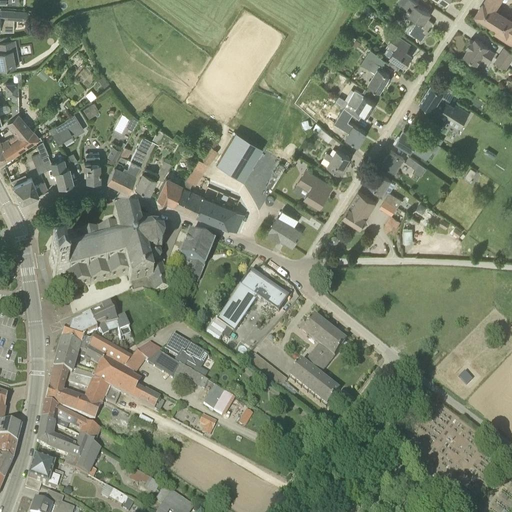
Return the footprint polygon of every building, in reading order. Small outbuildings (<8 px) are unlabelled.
[(399,0),(399,1),(408,6),(407,7),(409,8),(407,12),(419,20),(418,22),(410,24),(411,26),(407,32),(416,37),(417,40),(419,40),(420,42),(423,41),(428,33),(426,32),(430,25),(433,25),(432,22),(427,18),(431,12),(417,4),(419,1),(416,0),(399,0)] [(498,5),(489,0),(485,0),(476,14),(496,27),(492,32),(511,45),(511,19),(496,8),(498,5)] [(0,15),(0,31),(12,31),(13,19),(13,10),(13,9),(0,9),(0,15)] [(13,10),(13,19),(14,19),(26,20),(26,18),(26,11),(13,10)] [(71,17),(61,25),(67,31),(76,24),(71,17)] [(389,63),(398,69),(401,64),(404,66),(412,54),(406,50),(410,44),(395,34),(390,42),(392,43),(397,46),(390,57),(392,58),(389,63)] [(472,61),(477,64),(481,58),(488,62),(495,52),(488,47),(488,48),(483,45),(484,44),(475,38),(473,41),(470,39),(466,46),(469,48),(464,55),(473,60),(472,61)] [(0,67),(6,67),(8,67),(18,65),(14,40),(0,42),(0,67)] [(505,69),(511,59),(511,52),(504,47),(494,61),(505,69)] [(367,55),(376,61),(370,69),(375,73),(368,84),(380,91),(383,85),(385,86),(388,82),(386,81),(390,75),(381,69),(385,61),(371,49),(367,55)] [(44,66),(37,74),(42,78),(47,73),(49,75),(51,72),(44,66)] [(14,83),(6,83),(6,96),(11,96),(12,111),(12,116),(19,111),(19,95),(19,87),(21,85),(21,75),(19,72),(16,73),(14,75),(14,83)] [(101,75),(97,78),(103,87),(108,84),(101,75)] [(441,114),(448,102),(450,100),(441,94),(443,90),(431,83),(420,100),(441,114)] [(91,90),(85,94),(91,100),(96,95),(91,90)] [(364,112),(368,115),(376,102),(368,97),(364,95),(355,90),(344,107),(352,114),(359,119),(364,112)] [(93,102),(83,109),(86,114),(88,117),(99,111),(93,102)] [(448,102),(441,114),(460,126),(469,112),(456,104),(454,106),(448,102)] [(0,126),(2,125),(0,118),(0,113),(9,111),(9,109),(10,108),(10,106),(8,105),(7,104),(5,104),(0,105),(0,126)] [(349,133),(346,137),(352,141),(353,142),(354,142),(358,144),(366,132),(354,125),(353,125),(347,121),(352,114),(344,107),(334,124),(349,133)] [(0,163),(1,162),(5,161),(20,150),(26,147),(38,138),(18,114),(7,123),(16,134),(7,139),(8,140),(0,144),(0,143),(0,163)] [(74,114),(49,129),(59,146),(62,144),(60,141),(62,140),(66,146),(75,140),(71,135),(73,133),(75,136),(82,131),(79,125),(79,123),(74,114)] [(157,128),(151,141),(158,144),(163,132),(157,128)] [(332,137),(322,128),(317,133),(328,142),(332,137)] [(432,139),(419,131),(415,137),(404,129),(396,141),(411,150),(421,156),(432,139)] [(235,131),(216,164),(243,180),(262,147),(235,131)] [(143,136),(130,160),(140,165),(146,153),(146,152),(151,141),(143,136)] [(182,184),(173,204),(195,214),(203,196),(189,189),(192,183),(195,185),(208,164),(218,151),(209,144),(198,158),(188,174),(185,179),(182,184)] [(123,148),(107,180),(127,191),(135,176),(134,176),(140,165),(130,160),(127,158),(131,150),(124,146),(123,148)] [(112,146),(107,156),(116,160),(121,151),(112,146)] [(327,167),(342,176),(348,165),(346,164),(350,157),(337,149),(333,156),(327,152),(324,157),(331,161),(327,167)] [(496,155),(486,149),(484,153),(494,158),(496,155)] [(391,150),(383,162),(388,166),(387,166),(389,168),(389,167),(395,171),(403,158),(391,150)] [(85,160),(84,160),(84,168),(86,168),(86,180),(100,180),(99,162),(99,152),(85,152),(85,160)] [(48,156),(42,158),(47,169),(51,167),(52,166),(50,161),(48,156)] [(406,162),(415,168),(413,171),(420,176),(426,168),(410,156),(406,162)] [(64,158),(50,161),(52,166),(51,167),(53,171),(55,171),(59,186),(73,183),(69,167),(66,168),(64,158)] [(145,167),(136,186),(141,188),(140,189),(142,190),(143,189),(149,192),(156,177),(162,180),(171,163),(170,163),(164,160),(157,174),(145,167)] [(471,167),(467,173),(473,176),(476,171),(471,167)] [(306,170),(298,183),(309,190),(305,197),(320,206),(328,193),(316,186),(320,179),(306,170)] [(384,174),(382,173),(377,171),(369,183),(382,192),(387,194),(388,191),(390,192),(395,184),(389,181),(390,179),(384,174)] [(25,176),(13,181),(14,184),(13,185),(15,191),(19,200),(22,201),(48,190),(44,181),(35,185),(34,183),(31,177),(26,179),(25,176)] [(157,196),(173,204),(182,184),(178,181),(178,183),(166,176),(157,196)] [(343,216),(361,227),(376,202),(358,191),(343,216)] [(384,199),(397,208),(402,200),(390,192),(388,191),(387,194),(384,199)] [(203,196),(195,214),(206,218),(213,201),(203,196)] [(213,201),(206,218),(215,222),(222,205),(213,201)] [(222,205),(215,222),(225,226),(232,209),(222,205)] [(69,291),(128,275),(129,281),(128,281),(129,284),(130,284),(131,289),(132,293),(141,290),(147,294),(154,292),(168,289),(162,266),(165,263),(160,260),(159,255),(156,253),(161,251),(164,244),(162,237),(156,232),(151,232),(152,230),(151,225),(146,222),(145,217),(140,215),(135,216),(135,213),(112,220),(113,223),(115,229),(56,244),(60,257),(48,260),(54,282),(66,278),(69,291)] [(402,222),(391,215),(383,228),(394,234),(402,222)] [(278,217),(267,233),(279,241),(281,239),(292,246),(301,232),(294,227),(278,217)] [(450,223),(443,218),(439,224),(446,229),(450,223)] [(428,230),(423,227),(419,233),(424,236),(428,230)] [(413,243),(412,228),(403,229),(404,244),(413,243)] [(182,277),(197,283),(213,245),(188,235),(179,259),(188,263),(182,277)] [(335,235),(334,235),(333,235),(333,236),(332,236),(331,237),(330,238),(330,239),(330,240),(330,241),(331,242),(332,243),(333,243),(333,244),(334,244),(335,244),(336,243),(337,243),(337,242),(338,242),(338,241),(338,240),(338,239),(338,238),(338,237),(337,237),(337,236),(336,236),(335,235)] [(241,286),(217,322),(227,329),(234,333),(235,332),(256,302),(257,303),(259,304),(260,304),(261,304),(262,304),(263,304),(264,303),(265,303),(279,312),(289,298),(251,272),(241,286)] [(105,327),(116,324),(115,321),(109,308),(98,313),(104,324),(105,327)] [(98,313),(89,317),(94,328),(104,324),(98,313)] [(78,332),(82,339),(99,331),(102,337),(108,334),(118,331),(116,324),(105,327),(104,324),(94,328),(89,317),(70,326),(69,331),(75,333),(78,332)] [(116,324),(118,331),(118,333),(124,331),(129,329),(124,317),(115,321),(116,324)] [(289,377),(328,407),(340,391),(320,376),(334,357),(335,358),(347,342),(315,317),(307,327),(302,323),(298,329),(319,345),(305,364),(301,361),(289,377)] [(227,329),(217,322),(215,321),(211,327),(222,335),(227,329)] [(222,335),(211,327),(206,334),(218,342),(222,335)] [(124,369),(132,358),(97,338),(94,338),(91,339),(89,341),(82,339),(78,332),(75,333),(69,331),(65,330),(62,341),(88,349),(124,369)] [(62,341),(59,350),(53,370),(73,375),(75,368),(77,363),(75,363),(77,356),(85,358),(88,349),(62,341)] [(186,353),(181,350),(173,363),(178,366),(179,365),(183,368),(199,376),(202,371),(200,369),(208,355),(190,345),(186,353)] [(94,378),(93,381),(109,387),(116,391),(120,383),(125,385),(134,390),(138,381),(139,380),(138,380),(137,380),(131,377),(134,374),(124,369),(88,349),(85,358),(84,358),(99,366),(94,378)] [(132,358),(124,369),(134,374),(145,359),(136,352),(132,358)] [(174,373),(178,366),(173,363),(158,353),(147,360),(145,363),(171,380),(172,378),(174,373)] [(287,381),(255,355),(247,365),(279,391),(287,381)] [(183,368),(179,365),(178,366),(174,373),(185,380),(198,387),(198,386),(204,389),(208,383),(203,379),(199,376),(183,368)] [(75,368),(73,375),(93,381),(94,378),(92,377),(93,373),(75,368)] [(109,387),(93,381),(73,375),(53,370),(48,390),(45,402),(83,415),(95,420),(104,399),(115,404),(120,393),(116,391),(109,387)] [(459,377),(467,385),(472,379),(464,372),(459,377)] [(182,384),(185,380),(174,373),(172,378),(182,384)] [(120,383),(116,391),(120,393),(154,411),(159,401),(143,393),(143,394),(134,390),(125,385),(120,383)] [(213,410),(224,392),(214,387),(203,404),(213,410)] [(45,403),(40,425),(54,431),(55,425),(66,430),(68,425),(81,431),(76,442),(91,449),(89,452),(97,456),(100,450),(92,446),(99,430),(55,407),(45,403)] [(246,409),(238,423),(245,427),(253,414),(246,409)] [(141,416),(139,421),(151,426),(153,421),(141,416)] [(209,436),(216,422),(202,416),(199,424),(205,426),(202,433),(209,436)] [(0,438),(17,445),(21,428),(2,424),(0,423),(0,438)] [(54,431),(40,425),(37,444),(68,456),(64,465),(77,470),(88,476),(93,478),(96,471),(91,469),(97,456),(89,452),(91,449),(76,442),(75,445),(59,437),(59,438),(53,436),(54,431)] [(0,455),(13,462),(17,445),(0,438),(0,455)] [(166,459),(162,450),(154,453),(158,463),(166,459)] [(356,467),(364,472),(370,463),(371,464),(371,463),(356,452),(362,457),(360,459),(362,460),(357,467),(356,466),(356,467)] [(0,479),(4,482),(13,462),(0,455),(0,479)] [(52,471),(54,465),(34,458),(27,479),(28,479),(25,487),(38,492),(41,484),(58,489),(63,474),(52,471)] [(137,471),(132,479),(145,486),(150,479),(137,471)] [(170,493),(163,488),(160,493),(158,496),(155,500),(162,505),(170,493)] [(133,502),(131,501),(112,491),(108,499),(123,507),(122,508),(129,511),(133,502)] [(58,511),(61,503),(49,499),(47,505),(35,500),(30,511),(58,511)]
